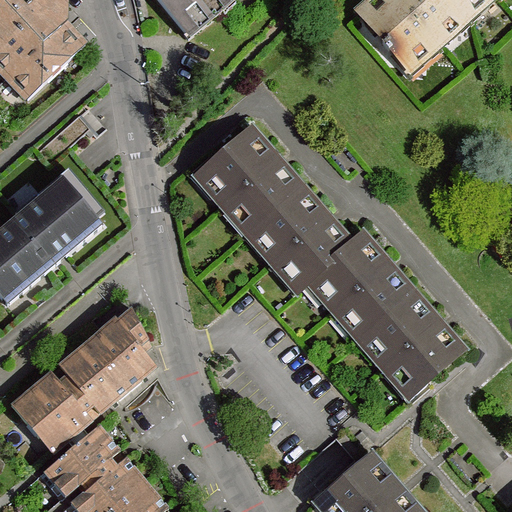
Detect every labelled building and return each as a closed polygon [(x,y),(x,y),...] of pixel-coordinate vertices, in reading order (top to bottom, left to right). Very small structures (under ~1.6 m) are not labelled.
[(0,0),(0,44),(4,48),(0,51),(0,73),(31,105),(94,44),(73,24),(74,1),(72,0),(0,0)] [(157,0),(194,45),(239,8),(232,0),(157,0)] [(491,0),(359,0),(350,9),(408,74),(491,0)] [(259,124),(197,178),(305,301),(315,292),(416,406),(479,350),(372,229),(360,239),(259,124)] [(104,228),(63,179),(0,232),(0,298),(8,309),(104,228)] [(155,347),(135,312),(17,409),(60,460),(161,372),(148,353),(155,347)] [(173,511),(106,429),(47,477),(75,511),(173,511)] [(429,511),(375,452),(315,507),(319,511),(429,511)]
